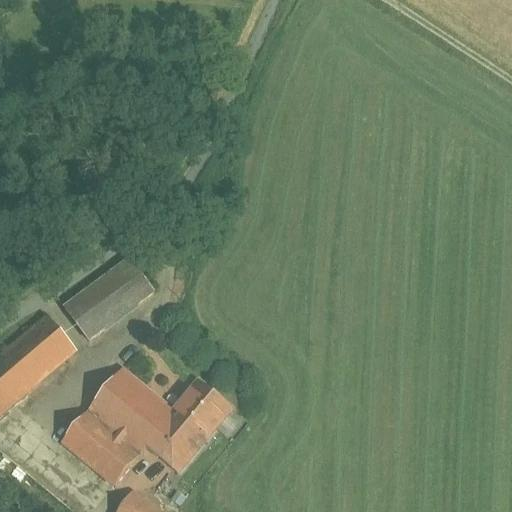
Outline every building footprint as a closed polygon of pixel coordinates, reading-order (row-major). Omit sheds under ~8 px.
[(154,295),(131,263),(65,311),(89,343),(154,295)] [(0,419),(77,355),(48,321),(0,361),(0,419)] [(173,411),(126,373),(90,416),(137,455),(173,411)] [(180,475),(232,414),(200,387),(148,447),(180,475)] [(87,415),(62,444),(115,489),(140,460),(87,415)] [(160,511),(134,493),(119,511),(160,511)]
